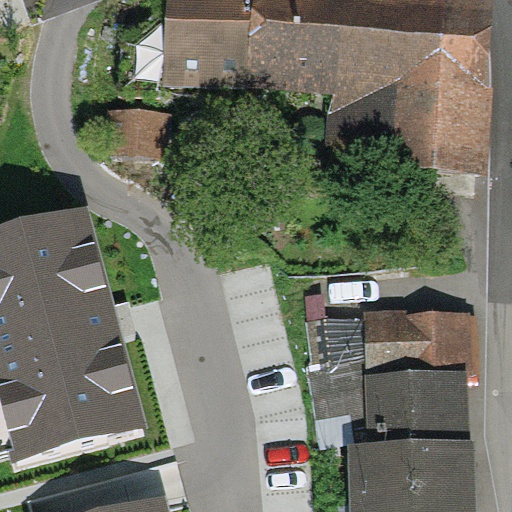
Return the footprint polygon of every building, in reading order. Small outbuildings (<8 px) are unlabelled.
[(480,3),(433,0),(174,0),(170,57),(119,52),(116,91),(166,95),(168,83),(334,95),(333,167),(476,176),(480,3)] [(166,122),(116,117),(113,159),(162,164),(166,122)] [(79,224),(0,246),(0,404),(18,469),(138,435),(79,224)] [(368,316),(355,315),(354,332),(326,332),(325,367),(367,368),(368,316)] [(381,460),(365,460),(366,511),(468,511),(462,327),(376,330),(381,460)]
